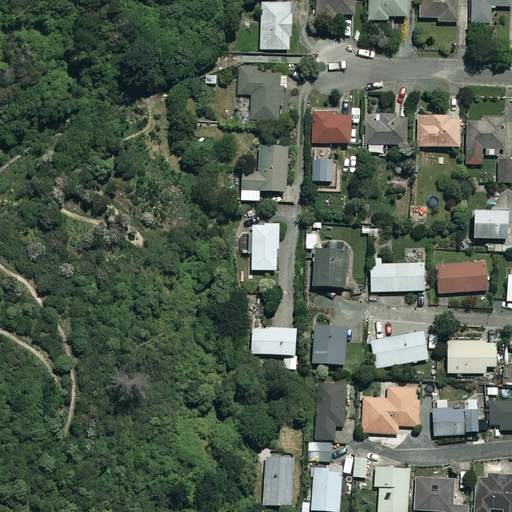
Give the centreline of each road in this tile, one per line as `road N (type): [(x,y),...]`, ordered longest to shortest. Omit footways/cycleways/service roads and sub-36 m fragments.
road 1 (residential): [(346,70),(511,74)]
road 2 (residential): [(358,312),(511,321)]
road 3 (residential): [(362,444),(420,457),(511,447)]
